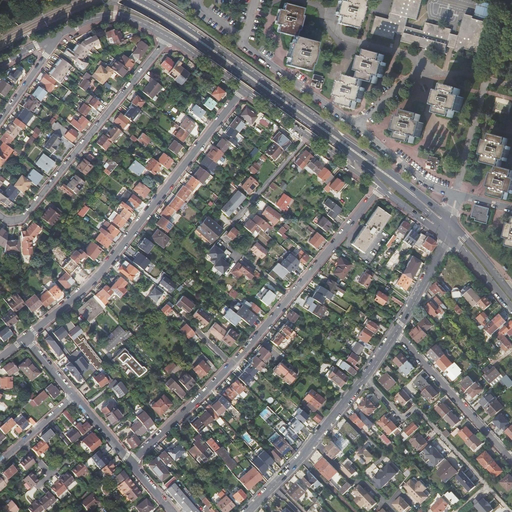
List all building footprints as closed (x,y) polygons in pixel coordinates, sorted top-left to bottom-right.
[(338,8),(336,15),(340,16),(338,23),(356,28),(358,21),(360,21),(363,7),(362,6),(363,0),(343,0),(343,2),(339,1),(338,8)] [(376,16),(372,34),(394,40),(396,31),(400,32),(405,33),(402,42),(446,54),(448,45),(452,46),(457,48),(455,56),(464,59),(466,50),(471,51),(480,54),(488,23),(475,19),(475,18),(466,15),(460,37),(451,34),(452,30),(426,23),(423,32),(406,27),(409,18),(417,21),(422,0),(394,0),(389,19),(376,16)] [(303,8),(285,3),(283,10),(279,9),(277,15),(275,23),(279,25),(277,31),(294,36),(296,37),(297,30),(299,30),(303,16),(301,16),(303,8)] [(121,36),(119,33),(117,28),(113,30),(113,29),(105,32),(107,38),(111,37),(114,44),(123,40),(121,36)] [(91,47),(99,43),(95,36),(94,37),(93,36),(90,37),(90,36),(87,38),(91,47)] [(296,37),(294,36),(292,43),(290,43),(288,51),(286,57),(288,58),(286,65),(308,71),(310,64),(312,64),(316,50),(314,49),(316,42),(296,37)] [(80,45),(87,51),(90,47),(91,47),(87,38),(84,39),(84,40),(81,42),(80,43),(81,44),(80,45)] [(134,62),(135,62),(138,59),(139,59),(143,54),(143,53),(148,47),(141,42),(139,43),(136,46),(137,49),(133,54),(132,53),(129,57),(130,59),(134,62)] [(85,56),(89,52),(87,51),(80,45),(79,44),(78,44),(77,45),(76,44),(74,47),(85,56)] [(82,60),(85,56),(74,47),(72,49),(73,50),(73,51),(72,52),(77,55),(82,60)] [(72,52),(72,51),(67,48),(63,52),(67,55),(70,58),(73,60),(77,55),(72,52)] [(362,80),(377,84),(379,77),(383,78),(385,72),(387,63),(382,62),(384,55),(369,51),(367,58),(363,57),(359,71),(363,72),(361,80),(362,80)] [(82,60),(77,55),(73,60),(76,62),(79,64),(78,65),(83,69),(87,63),(82,60)] [(128,69),(129,70),(131,67),(130,67),(134,62),(130,59),(130,60),(123,55),(121,57),(120,57),(117,61),(124,67),(127,69),(128,69)] [(160,65),(169,71),(175,64),(166,57),(160,65)] [(59,59),(57,62),(69,71),(72,67),(62,59),(61,61),(60,60),(59,59)] [(109,68),(110,69),(117,61),(115,59),(109,67),(109,68)] [(108,77),(113,71),(110,69),(99,60),(97,64),(99,66),(94,73),(98,76),(95,79),(101,84),(107,76),(108,77)] [(114,72),(120,77),(127,69),(124,67),(117,61),(110,69),(113,71),(114,72)] [(69,71),(57,62),(55,65),(56,65),(57,66),(55,67),(66,75),(69,71)] [(63,79),(66,75),(55,67),(54,69),(54,68),(53,68),(51,70),(63,79)] [(11,72),(7,77),(10,79),(14,82),(21,73),(17,70),(14,74),(11,72)] [(56,80),(60,83),(63,79),(51,70),(49,73),(50,74),(49,75),(53,78),(56,80)] [(48,92),(49,93),(54,85),(53,84),(56,80),(53,78),(53,79),(45,74),(40,81),(44,84),(42,87),(48,92)] [(314,74),(312,80),(317,81),(315,88),(319,89),(321,84),(323,84),(324,79),(322,79),(322,77),(314,74)] [(361,80),(348,76),(346,84),(341,82),(338,97),(342,98),(340,105),(355,109),(357,101),(362,103),(363,96),(365,89),(360,87),(362,80),(361,80)] [(142,91),(152,99),(162,86),(151,78),(148,81),(149,82),(146,86),(147,86),(143,92),(142,91)] [(78,87),(84,91),(89,83),(84,79),(78,87)] [(0,93),(5,96),(7,93),(6,92),(11,85),(2,80),(0,82),(0,93)] [(213,84),(207,91),(217,100),(220,97),(222,98),(225,93),(213,84)] [(31,96),(40,103),(48,92),(42,87),(38,85),(31,96)] [(437,100),(436,106),(440,107),(438,114),(453,118),(455,111),(460,112),(464,98),(458,97),(460,90),(446,86),(444,93),(440,92),(437,100)] [(94,109),(100,102),(89,95),(84,101),(85,102),(91,107),(94,109)] [(22,107),(32,114),(40,103),(31,96),(30,96),(22,107)] [(131,103),(138,109),(143,102),(136,96),(131,103)] [(210,110),(216,103),(208,97),(202,104),(210,110)] [(84,116),(91,107),(85,102),(78,111),(84,116)] [(507,113),(510,105),(499,102),(496,110),(507,113)] [(137,111),(138,109),(131,103),(129,105),(128,104),(122,111),(128,116),(134,109),(137,111)] [(204,112),(205,111),(195,104),(190,111),(199,118),(204,112)] [(22,108),(17,116),(25,121),(27,117),(24,115),(24,114),(25,114),(26,113),(25,112),(26,111),(22,108)] [(246,108),(240,115),(251,124),(257,116),(246,108)] [(398,124),(396,132),(400,133),(398,140),(413,144),(415,136),(420,138),(423,123),(419,122),(420,115),(406,111),(404,119),(400,118),(398,124)] [(120,114),(114,121),(118,124),(124,117),(120,114)] [(83,128),(88,121),(81,116),(77,122),(74,119),(70,124),(79,131),(82,127),(83,128)] [(237,132),(237,133),(245,123),(236,116),(228,126),(237,132)] [(5,132),(12,138),(20,128),(23,124),(15,118),(5,132)] [(179,126),(188,133),(195,125),(185,118),(179,126)] [(62,136),(63,137),(65,136),(72,141),(77,134),(70,128),(68,131),(57,122),(52,129),(55,131),(62,136)] [(107,131),(104,136),(111,141),(112,142),(119,134),(121,131),(114,125),(108,132),(107,131)] [(182,142),(188,133),(179,126),(177,125),(175,127),(179,130),(174,136),(182,142)] [(232,139),(237,132),(228,126),(225,131),(226,132),(225,134),(232,139)] [(60,139),(62,136),(55,131),(43,147),(52,153),(56,147),(55,147),(61,139),(60,139)] [(0,139),(4,143),(12,149),(22,157),(23,155),(21,154),(22,153),(9,143),(12,138),(5,132),(0,139)] [(274,142),(266,152),(274,159),(283,149),(283,150),(290,142),(278,132),(271,140),(274,142)] [(31,137),(23,147),(27,150),(33,142),(38,136),(35,133),(32,137),(31,137)] [(144,134),(142,133),(137,139),(139,140),(145,145),(150,139),(144,134)] [(104,150),(111,141),(104,136),(103,135),(96,143),(104,150)] [(487,141),(483,155),(487,156),(485,163),(499,167),(501,167),(503,161),(507,162),(508,158),(511,147),(506,146),(508,139),(493,135),(491,142),(487,141)] [(222,153),(223,153),(230,143),(222,137),(215,147),(222,153)] [(175,154),(182,146),(174,140),(168,148),(175,154)] [(0,156),(4,160),(12,149),(4,143),(0,147),(0,156)] [(215,162),(215,163),(222,153),(215,147),(213,146),(206,156),(215,162)] [(294,162),(302,169),(306,165),(313,157),(305,150),(294,162)] [(163,153),(157,161),(163,166),(166,168),(167,169),(170,165),(169,164),(172,160),(163,153)] [(36,163),(35,164),(47,172),(47,171),(54,162),(43,154),(42,154),(43,154),(41,156),(40,158),(36,163)] [(209,174),(211,176),(214,172),(210,169),(215,162),(206,156),(200,162),(207,168),(205,171),(209,174)] [(429,156),(428,161),(435,162),(434,164),(438,165),(439,161),(437,160),(438,159),(429,156)] [(260,157),(255,163),(259,166),(264,160),(260,157)] [(313,157),(306,165),(317,174),(322,168),(320,165),(321,164),(313,157)] [(83,159),(76,168),(84,174),(91,166),(83,159)] [(116,164),(110,159),(106,162),(109,164),(106,168),(110,172),(116,164)] [(137,175),(143,167),(134,160),(128,168),(137,175)] [(160,170),(163,166),(157,161),(149,171),(153,174),(156,171),(158,168),(160,170)] [(259,166),(255,163),(255,162),(248,170),(250,172),(249,173),(250,174),(252,173),(254,174),(260,167),(259,166)] [(198,181),(201,184),(209,174),(205,171),(200,167),(192,177),(198,181)] [(317,174),(316,175),(327,185),(333,177),(334,177),(323,167),(322,168),(317,174)] [(511,170),(501,167),(499,167),(497,175),(493,174),(490,187),(494,188),(492,196),(507,200),(509,193),(511,193),(511,170)] [(31,182),(35,185),(42,177),(32,169),(26,178),(31,182)] [(26,178),(21,175),(13,186),(20,191),(22,192),(25,189),(26,189),(29,186),(28,185),(31,182),(26,178)] [(66,186),(75,194),(84,183),(75,175),(66,186)] [(193,188),(198,181),(192,177),(192,176),(186,183),(193,188)] [(250,176),(241,186),(249,193),(258,183),(250,176)] [(333,177),(327,185),(323,189),(325,191),(326,190),(327,192),(331,188),(336,193),(343,184),(336,178),(335,179),(333,177)] [(143,198),(149,190),(139,182),(133,190),(143,198)] [(275,191),(278,186),(272,182),(269,186),(275,191)] [(73,198),(76,195),(75,194),(66,186),(62,183),(59,186),(60,187),(60,188),(73,198)] [(12,202),(20,191),(13,186),(11,184),(2,195),(12,202)] [(175,195),(183,201),(191,191),(183,185),(175,195)] [(229,200),(221,210),(228,217),(237,207),(245,197),(238,190),(229,200)] [(2,195),(0,193),(0,203),(5,207),(6,206),(8,207),(12,202),(2,195)] [(136,207),(141,200),(132,194),(129,198),(127,201),(136,207)] [(284,194),(276,205),(286,212),(288,210),(285,208),(291,200),(284,194)] [(174,210),(176,211),(183,202),(183,201),(175,195),(168,205),(174,210)] [(328,198),(324,204),(330,210),(327,214),(333,220),(342,209),(328,198)] [(118,205),(114,211),(118,214),(125,220),(131,213),(130,212),(132,210),(121,201),(118,205)] [(88,207),(84,204),(83,206),(80,210),(83,213),(88,207)] [(162,216),(166,220),(169,215),(171,217),(169,220),(172,223),(179,214),(176,211),(174,210),(168,205),(167,205),(160,215),(162,216)] [(486,223),(488,216),(487,216),(489,209),(475,205),(472,217),(476,218),(475,220),(486,223)] [(267,206),(261,214),(274,223),(280,216),(278,215),(267,206)] [(60,215),(50,207),(41,217),(52,225),(60,215)] [(378,207),(351,244),(363,252),(389,215),(378,207)] [(119,227),(125,220),(118,214),(112,221),(119,227)] [(166,231),(172,224),(166,220),(162,216),(156,224),(166,231)] [(208,216),(196,229),(211,243),(222,230),(208,216)] [(330,227),(333,224),(323,216),(317,224),(326,231),(329,226),(330,227)] [(257,233),(260,229),(249,219),(245,224),(243,226),(251,233),(255,237),(258,234),(257,233)] [(106,236),(111,240),(118,230),(110,224),(106,221),(98,231),(100,232),(106,236)] [(409,225),(403,221),(396,230),(403,234),(409,225)] [(26,230),(21,231),(23,255),(32,254),(31,241),(41,228),(40,228),(38,227),(34,223),(33,222),(26,230)] [(227,230),(221,237),(227,243),(238,231),(233,227),(229,232),(227,230)] [(162,247),(169,238),(157,229),(151,237),(162,247)] [(106,247),(111,241),(111,240),(106,236),(100,232),(95,239),(106,247)] [(319,244),(324,238),(316,232),(312,238),(319,244)] [(393,235),(385,245),(388,247),(395,237),(393,235)] [(431,251),(435,245),(434,241),(427,236),(425,239),(424,239),(420,244),(431,251)] [(146,253),(153,244),(144,237),(137,246),(146,253)] [(5,246),(4,252),(9,252),(9,253),(10,255),(13,254),(14,253),(14,252),(18,251),(19,251),(18,241),(18,240),(14,240),(10,240),(6,240),(6,241),(5,246)] [(88,256),(93,260),(101,249),(92,241),(83,252),(88,256)] [(268,252),(256,242),(250,249),(253,251),(252,252),(256,255),(257,254),(259,256),(262,259),(268,252)] [(219,247),(215,243),(206,254),(212,258),(210,261),(214,264),(219,258),(223,253),(217,249),(219,247)] [(83,252),(80,249),(77,252),(76,250),(69,257),(76,264),(83,257),(85,259),(88,256),(83,252)] [(400,252),(397,249),(384,266),(388,269),(390,266),(392,267),(401,253),(400,252)] [(150,261),(137,251),(134,255),(136,257),(133,261),(143,269),(150,261)] [(301,251),(296,257),(304,264),(309,258),(301,251)] [(69,271),(76,264),(69,257),(62,264),(69,271)] [(330,271),(333,273),(339,264),(337,263),(340,258),(339,257),(330,271)] [(409,278),(411,279),(421,262),(414,257),(411,262),(407,268),(408,268),(405,272),(404,275),(409,278)] [(230,266),(219,258),(214,264),(213,266),(223,275),(230,266)] [(339,264),(333,273),(341,279),(350,265),(340,258),(337,263),(339,264)] [(133,275),(137,270),(135,269),(127,262),(125,260),(118,269),(130,279),(134,275),(133,275)] [(295,274),(301,266),(294,261),(288,268),(288,269),(295,274)] [(238,262),(230,272),(234,275),(235,275),(237,277),(239,277),(242,273),(245,276),(245,277),(245,278),(246,279),(247,280),(248,280),(249,280),(250,279),(253,275),(249,271),(251,269),(247,266),(246,267),(245,268),(244,267),(245,266),(243,265),(242,266),(238,262)] [(287,283),(295,274),(288,269),(281,278),(287,283)] [(374,273),(367,269),(358,282),(366,287),(373,277),(372,277),(374,273)] [(172,278),(163,271),(161,275),(164,277),(160,282),(161,284),(159,287),(164,291),(166,292),(168,289),(170,291),(175,285),(170,281),(172,278)] [(65,288),(73,281),(66,272),(58,280),(65,288)] [(402,274),(396,284),(405,290),(411,279),(409,278),(404,275),(402,274)] [(192,275),(181,285),(184,287),(186,285),(193,278),(194,277),(192,275)] [(126,282),(120,277),(112,285),(110,288),(113,291),(113,292),(115,293),(119,297),(126,290),(122,287),(126,282)] [(323,288),(338,297),(340,294),(336,291),(340,286),(329,279),(323,288)] [(445,289),(443,288),(438,282),(431,288),(436,294),(438,292),(440,295),(442,293),(444,295),(447,292),(445,289)] [(110,288),(106,284),(98,293),(95,296),(104,304),(107,301),(105,299),(113,291),(110,288)] [(473,289),(470,284),(460,292),(453,293),(454,299),(462,298),(465,296),(473,289)] [(48,291),(54,299),(61,293),(54,285),(48,291)] [(164,291),(159,287),(157,285),(148,296),(156,302),(164,291)] [(265,287),(260,293),(263,295),(260,299),(268,306),(276,296),(265,287)] [(233,289),(229,294),(234,299),(239,293),(233,289)] [(473,289),(465,296),(474,307),(479,303),(481,301),(482,300),(473,289)] [(48,304),(54,299),(48,291),(47,290),(41,296),(48,304)] [(113,292),(113,291),(105,299),(107,301),(115,293),(113,292)] [(376,295),(373,299),(382,305),(384,301),(385,301),(388,297),(378,291),(375,295),(376,295)] [(14,300),(8,305),(12,310),(14,312),(25,304),(24,303),(16,293),(11,297),(14,300)] [(34,294),(24,303),(25,304),(32,314),(43,305),(34,294)] [(183,309),(188,313),(194,305),(187,299),(183,295),(176,304),(180,307),(181,306),(183,308),(183,309)] [(435,295),(432,297),(434,299),(440,306),(445,312),(448,309),(441,302),(435,295)] [(83,305),(92,315),(101,308),(102,310),(105,306),(104,304),(95,296),(92,299),(91,298),(83,305)] [(403,306),(404,304),(393,297),(391,299),(403,306)] [(479,303),(485,311),(492,304),(486,297),(482,300),(481,301),(479,303)] [(440,306),(434,299),(432,301),(432,302),(425,308),(436,320),(445,312),(440,306)] [(311,313),(320,318),(327,308),(318,302),(311,313)] [(253,313),(255,315),(260,309),(253,303),(251,306),(248,303),(245,307),(253,313)] [(171,309),(166,304),(160,310),(165,315),(166,316),(169,313),(168,313),(169,312),(171,309)] [(87,320),(92,315),(83,305),(78,309),(87,320)] [(464,311),(458,305),(455,307),(461,314),(464,311)] [(234,326),(240,318),(234,312),(229,308),(226,313),(227,313),(224,317),(233,325),(234,326)] [(210,320),(211,319),(198,309),(192,316),(196,319),(205,326),(207,324),(210,320)] [(19,319),(14,312),(12,310),(1,318),(3,321),(4,322),(6,325),(8,327),(19,319)] [(240,318),(242,319),(244,316),(236,310),(234,312),(240,318)] [(294,323),(299,315),(294,311),(292,314),(290,313),(287,316),(290,317),(288,320),(294,323)] [(369,317),(360,312),(358,316),(366,321),(369,317)] [(379,312),(375,319),(379,322),(384,315),(379,312)] [(478,319),(485,327),(490,323),(486,320),(489,317),(485,312),(478,319)] [(246,322),(252,328),(259,319),(255,315),(253,313),(246,322)] [(426,317),(419,324),(426,332),(433,325),(426,317)] [(69,319),(61,325),(67,333),(97,369),(102,365),(100,360),(99,361),(97,357),(96,358),(94,354),(93,354),(92,350),(91,351),(89,347),(88,348),(86,344),(85,344),(84,341),(83,340),(84,339),(83,337),(80,339),(77,336),(82,331),(77,324),(74,326),(69,319)] [(490,323),(485,327),(492,335),(499,328),(495,324),(497,322),(495,319),(493,321),(493,320),(490,323)] [(369,320),(364,327),(373,332),(376,328),(378,329),(379,327),(369,320)] [(511,321),(496,335),(499,338),(503,334),(505,336),(508,334),(510,336),(511,334),(511,333),(511,332),(511,321)] [(215,322),(214,324),(226,334),(227,332),(215,322)] [(226,334),(214,324),(211,327),(223,337),(226,334)] [(271,342),(277,346),(280,343),(281,344),(282,344),(283,344),(284,343),(289,337),(290,338),(295,332),(284,324),(273,337),(274,338),(274,339),(271,342)] [(8,327),(6,325),(0,330),(0,331),(1,332),(0,333),(0,337),(3,341),(13,333),(8,327)] [(67,333),(61,325),(57,328),(58,329),(53,333),(59,340),(67,333)] [(111,333),(113,335),(111,337),(117,344),(119,342),(121,343),(124,340),(126,342),(133,335),(129,331),(127,332),(126,333),(124,335),(121,332),(123,330),(119,326),(111,333)] [(182,332),(189,339),(195,333),(188,326),(182,332)] [(420,326),(411,334),(419,342),(422,340),(423,340),(422,339),(427,335),(420,326)] [(223,337),(211,327),(208,330),(220,340),(221,340),(222,339),(223,337)] [(373,332),(364,327),(358,338),(363,341),(364,339),(367,341),(373,332)] [(227,332),(226,334),(223,337),(222,339),(230,346),(238,336),(230,329),(229,330),(227,332)] [(503,334),(499,338),(502,342),(499,344),(506,351),(511,346),(511,344),(505,336),(503,334)] [(62,352),(49,336),(45,339),(58,356),(62,352)] [(117,344),(111,337),(110,339),(108,337),(103,341),(105,343),(102,346),(108,353),(109,351),(113,348),(114,349),(117,346),(116,345),(117,344)] [(222,339),(221,340),(229,347),(230,346),(222,339)] [(358,354),(364,346),(357,342),(352,350),(358,354)] [(429,352),(438,361),(445,355),(437,345),(429,352)] [(250,363),(259,372),(261,369),(264,366),(265,365),(263,363),(264,362),(271,354),(263,347),(262,348),(259,351),(255,356),(252,359),(252,360),(250,363)] [(108,360),(111,363),(118,357),(115,353),(108,360)] [(350,366),(355,370),(357,367),(354,365),(359,358),(351,353),(349,356),(348,355),(346,357),(348,358),(346,361),(351,364),(350,366)] [(394,360),(400,368),(408,361),(409,360),(402,353),(394,360)] [(438,361),(437,362),(445,371),(449,368),(453,364),(445,355),(438,361)] [(76,364),(73,366),(79,373),(88,366),(81,356),(75,361),(76,364)] [(28,359),(19,366),(31,381),(40,373),(28,359)] [(201,377),(214,365),(208,359),(205,363),(202,360),(193,369),(201,377)] [(353,376),(356,371),(355,370),(350,366),(340,359),(337,362),(336,364),(342,370),(343,368),(346,370),(353,376)] [(408,361),(400,368),(407,375),(411,372),(415,368),(411,363),(411,364),(408,361)] [(13,374),(18,370),(11,362),(3,368),(8,376),(12,373),(13,374)] [(73,366),(70,362),(65,365),(77,381),(82,377),(79,373),(73,366)] [(175,362),(167,369),(170,372),(178,365),(175,362)] [(453,364),(449,368),(456,376),(462,370),(455,362),(453,364)] [(285,367),(281,364),(280,363),(277,367),(273,371),(289,385),(297,375),(291,371),(289,369),(289,370),(287,369),(285,367)] [(333,366),(327,375),(341,386),(347,378),(333,366)] [(483,376),(490,384),(502,374),(504,377),(507,375),(505,372),(502,368),(499,371),(496,366),(491,370),(488,367),(484,370),(486,373),(483,376)] [(101,367),(99,369),(101,373),(94,378),(95,379),(100,385),(101,386),(108,381),(104,376),(105,375),(109,381),(106,384),(107,385),(113,381),(101,367)] [(385,377),(384,376),(379,380),(388,389),(396,382),(391,376),(389,373),(385,377)] [(189,391),(197,384),(188,374),(180,382),(189,391)] [(490,384),(492,386),(493,387),(502,379),(504,377),(502,374),(490,384)] [(423,392),(431,385),(422,375),(414,382),(423,392)] [(504,377),(502,379),(509,388),(511,385),(511,380),(507,375),(504,377)] [(461,383),(467,390),(475,383),(469,376),(461,383)] [(12,377),(0,377),(0,382),(0,388),(12,388),(12,377)] [(115,379),(113,381),(107,385),(110,389),(112,388),(115,392),(115,391),(117,393),(120,397),(128,391),(120,381),(118,383),(115,379)] [(166,385),(173,393),(176,390),(179,393),(184,397),(187,394),(173,379),(168,383),(166,385)] [(237,394),(238,394),(244,388),(236,380),(230,386),(237,394)] [(475,383),(467,390),(474,397),(483,389),(477,382),(475,383)] [(439,394),(431,385),(423,392),(431,401),(439,394)] [(225,399),(229,402),(237,394),(230,386),(222,395),(225,399)] [(54,387),(48,392),(54,398),(59,393),(54,387)] [(38,395),(32,400),(36,404),(46,395),(43,390),(38,395)] [(313,390),(305,400),(309,402),(306,406),(314,412),(324,399),(313,390)] [(403,390),(396,397),(399,400),(404,406),(412,399),(403,390)] [(479,401),(486,409),(497,399),(491,392),(479,401)] [(222,402),(225,399),(222,395),(220,394),(217,397),(222,402)] [(36,404),(37,405),(48,396),(46,395),(36,404)] [(157,401),(165,410),(172,404),(164,395),(157,401)] [(368,397),(358,406),(363,411),(374,402),(371,399),(370,400),(369,398),(368,397)] [(296,407),(297,406),(288,398),(286,401),(293,407),(294,406),(296,407)] [(497,399),(486,409),(493,416),(503,407),(497,399)] [(160,415),(165,410),(157,401),(151,406),(160,415)] [(210,406),(219,415),(226,409),(218,401),(214,404),(213,403),(210,406)] [(374,402),(363,411),(368,416),(368,417),(378,408),(377,407),(375,405),(376,405),(374,402)] [(101,410),(105,415),(113,408),(114,407),(115,407),(113,403),(110,405),(109,403),(101,410)] [(444,417),(451,411),(443,403),(436,409),(444,418),(444,417)] [(259,414),(265,420),(274,411),(268,405),(259,414)] [(113,408),(105,415),(113,425),(122,417),(114,407),(113,408)] [(208,407),(206,409),(210,413),(210,412),(216,420),(219,417),(212,410),(211,411),(208,407)] [(200,418),(206,425),(208,423),(210,423),(214,420),(207,412),(206,410),(198,417),(200,418)] [(65,411),(62,413),(78,432),(81,434),(82,435),(91,428),(86,422),(80,427),(75,421),(73,423),(70,420),(72,419),(65,411)] [(153,423),(144,411),(136,417),(139,421),(146,429),(153,423)] [(460,421),(451,411),(444,417),(453,427),(460,421)] [(319,423),(323,418),(317,413),(313,418),(319,423)] [(351,418),(355,423),(356,422),(358,425),(363,421),(363,420),(359,416),(357,414),(356,413),(352,417),(350,415),(349,416),(351,418)] [(363,420),(363,421),(366,424),(370,428),(374,425),(363,413),(359,416),(363,420)] [(302,414),(295,421),(299,424),(298,425),(299,426),(298,428),(303,432),(305,430),(305,429),(311,422),(302,414)] [(378,422),(384,429),(391,422),(385,416),(378,422)] [(496,423),(504,432),(506,431),(511,425),(511,424),(505,416),(496,423)] [(22,417),(15,423),(16,424),(18,427),(19,427),(22,430),(28,424),(22,417)] [(193,426),(199,433),(203,430),(203,427),(206,425),(200,418),(198,417),(191,424),(193,426)] [(0,426),(0,430),(4,434),(16,424),(15,423),(10,418),(4,423),(0,426)] [(33,426),(36,423),(31,418),(28,421),(31,425),(32,425),(33,426)] [(191,424),(188,420),(184,423),(189,429),(193,426),(191,424)] [(147,430),(146,429),(139,421),(129,428),(134,434),(136,436),(142,431),(143,433),(147,430)] [(343,426),(351,435),(357,430),(349,421),(343,426)] [(387,432),(390,435),(393,433),(397,429),(394,426),(395,425),(392,421),(391,422),(384,429),(387,432)] [(407,438),(408,438),(421,427),(418,423),(416,425),(414,423),(410,426),(411,426),(403,433),(406,437),(406,438),(406,439),(407,438)] [(56,426),(53,428),(59,435),(61,434),(62,432),(56,426)] [(467,442),(474,435),(467,427),(459,434),(467,442)] [(397,429),(393,433),(395,436),(401,431),(398,428),(397,429)] [(454,436),(460,431),(458,428),(451,434),(454,436)] [(71,442),(81,434),(78,432),(77,433),(74,429),(66,435),(71,442)] [(50,430),(41,439),(42,440),(48,447),(49,448),(53,444),(49,440),(54,435),(50,430)] [(285,436),(282,438),(289,445),(295,439),(289,434),(290,433),(289,432),(285,436)] [(98,441),(93,434),(92,433),(83,441),(92,452),(101,444),(98,441)] [(410,441),(419,450),(427,442),(419,433),(410,441)] [(140,442),(136,436),(134,434),(126,441),(132,448),(140,442)] [(387,438),(384,434),(382,437),(388,444),(391,442),(387,438)] [(203,438),(200,435),(194,440),(197,443),(194,445),(195,447),(190,452),(201,465),(214,454),(208,448),(205,444),(203,445),(199,441),(203,438)] [(483,445),(475,435),(474,435),(467,442),(475,452),(483,445)] [(275,448),(281,455),(290,446),(289,445),(282,438),(281,436),(272,444),(275,448)] [(210,438),(206,442),(215,452),(220,448),(210,438)] [(37,444),(32,449),(38,456),(48,447),(42,440),(39,443),(37,445),(37,444)] [(172,460),(174,461),(185,452),(177,444),(179,443),(180,443),(177,440),(164,451),(172,460)] [(342,451),(332,441),(327,445),(328,446),(327,448),(324,450),(333,459),(342,451)] [(419,450),(421,453),(424,450),(430,445),(427,442),(419,450)] [(186,450),(180,443),(179,443),(177,444),(185,452),(186,451),(186,450)] [(355,451),(359,455),(357,457),(365,466),(375,457),(364,444),(355,451)] [(426,455),(437,466),(438,465),(445,459),(435,447),(434,448),(431,445),(430,445),(424,450),(427,454),(426,455)] [(106,446),(100,452),(102,455),(101,456),(102,457),(103,456),(107,460),(112,456),(111,454),(112,453),(106,446)] [(270,457),(260,446),(257,449),(259,451),(257,453),(261,457),(259,459),(263,463),(267,460),(267,459),(270,457)] [(220,448),(215,452),(223,462),(228,468),(229,469),(230,470),(231,471),(235,467),(237,466),(231,460),(229,458),(225,453),(226,452),(223,449),(222,447),(220,448)] [(278,461),(283,456),(281,455),(275,448),(269,454),(272,457),(273,456),(278,461)] [(259,451),(257,449),(253,452),(259,459),(261,457),(257,453),(259,451)] [(166,465),(172,460),(164,451),(158,457),(166,465)] [(487,468),(495,461),(487,452),(487,451),(478,459),(486,469),(487,468)] [(35,462),(29,456),(20,464),(26,470),(35,462)] [(324,457),(316,466),(330,480),(338,472),(324,457)] [(156,458),(148,465),(161,481),(169,474),(156,458)] [(353,463),(349,458),(343,463),(346,466),(345,467),(342,469),(350,477),(351,478),(356,472),(350,466),(353,463)] [(445,459),(438,465),(440,468),(448,461),(445,458),(445,459)] [(115,466),(111,461),(103,468),(109,476),(111,474),(112,475),(117,471),(114,467),(115,466)] [(448,461),(440,468),(441,469),(437,473),(442,478),(443,478),(447,481),(456,473),(451,466),(452,465),(448,461)] [(503,471),(495,461),(487,468),(496,477),(503,471)] [(74,468),(71,471),(78,479),(88,470),(83,464),(81,463),(76,467),(77,467),(75,469),(74,468)] [(372,483),(379,490),(381,488),(383,489),(399,473),(390,464),(385,468),(384,467),(380,471),(381,472),(374,479),(375,480),(372,483)] [(17,471),(12,466),(9,468),(8,467),(4,471),(5,472),(2,475),(3,476),(7,480),(17,471)] [(262,467),(258,470),(263,476),(267,473),(262,467)] [(266,481),(258,471),(255,474),(263,484),(266,481)] [(317,478),(310,471),(307,474),(306,474),(303,478),(310,485),(317,478)] [(23,480),(30,489),(31,488),(34,486),(39,481),(35,478),(33,476),(34,476),(31,473),(24,479),(23,480)] [(61,477),(60,477),(68,486),(74,480),(67,473),(64,475),(62,478),(61,477)] [(511,476),(509,474),(501,482),(508,490),(511,486),(511,476)] [(0,490),(9,482),(7,480),(3,476),(0,478),(0,477),(0,490)] [(68,486),(60,477),(58,479),(59,480),(66,488),(68,486)] [(131,480),(129,477),(120,485),(123,488),(121,489),(125,494),(136,485),(131,480)] [(463,479),(460,482),(469,493),(476,487),(467,477),(465,479),(464,479),(463,480),(463,479)] [(416,484),(411,479),(405,486),(408,490),(410,491),(409,492),(415,498),(416,497),(417,499),(421,503),(428,496),(423,491),(427,488),(424,484),(420,480),(416,484)] [(58,497),(67,489),(66,488),(59,480),(56,483),(56,484),(54,486),(51,489),(58,497)] [(242,484),(250,494),(253,491),(254,492),(258,489),(251,481),(247,485),(244,481),(242,484)] [(198,511),(174,483),(166,490),(185,511),(198,511)] [(294,490),(290,494),(297,501),(306,492),(298,483),(292,489),(294,490)] [(349,483),(340,491),(344,495),(353,486),(349,483)] [(133,501),(143,494),(140,490),(136,485),(125,494),(129,499),(130,498),(133,501)] [(364,489),(360,485),(354,491),(359,496),(355,500),(359,504),(362,507),(366,503),(372,509),(378,502),(374,498),(372,496),(373,496),(367,490),(366,491),(364,489)] [(233,494),(232,495),(235,499),(236,498),(240,501),(246,496),(240,489),(234,495),(233,494)] [(44,509),(45,510),(56,500),(48,491),(45,494),(46,495),(38,502),(44,509)] [(99,501),(93,493),(81,503),(88,511),(94,506),(93,505),(99,501)] [(480,495),(472,503),(480,511),(490,511),(494,509),(491,506),(491,505),(487,501),(487,502),(480,495)] [(222,511),(226,511),(234,505),(226,496),(216,504),(222,511)] [(398,499),(394,504),(401,511),(403,511),(406,510),(406,511),(411,507),(401,496),(398,499)] [(438,511),(441,511),(443,511),(443,510),(445,508),(449,504),(442,497),(433,506),(439,511),(438,511)] [(146,499),(136,508),(139,511),(148,511),(153,508),(146,499)] [(38,502),(36,500),(33,503),(34,504),(31,506),(30,507),(28,509),(30,511),(40,511),(44,509),(38,502)] [(8,504),(7,505),(13,511),(15,511),(19,510),(11,501),(8,504)]
